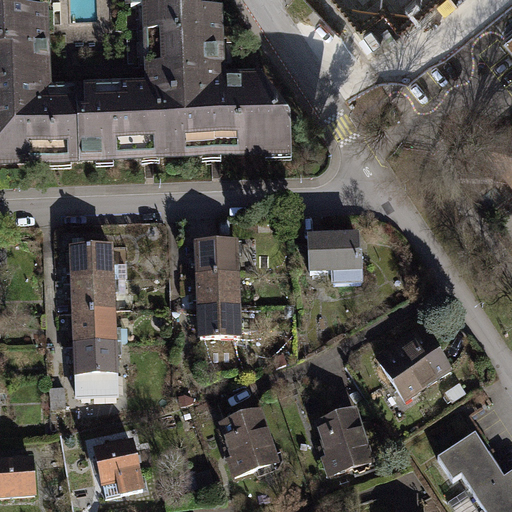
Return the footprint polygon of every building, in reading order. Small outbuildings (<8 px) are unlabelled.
[(0,0),(0,53),(46,51),(45,12),(34,12),(33,0),(0,0)] [(138,0),(126,0),(127,11),(139,11),(138,0)] [(138,0),(139,11),(142,90),(182,89),(227,86),(224,11),(200,13),(199,0),(138,0)] [(351,0),(387,50),(455,0),(351,0)] [(511,9),(494,24),(511,45),(511,9)] [(0,171),(77,169),(74,93),(48,94),(46,51),(0,53),(0,171)] [(182,89),(186,164),(213,163),(217,163),(221,163),(291,161),(290,128),(262,85),(257,85),(227,86),(182,89)] [(74,93),(77,169),(145,166),(150,166),(154,165),(186,164),(182,89),(142,90),(74,93)] [(511,127),(487,147),(511,175),(511,127)] [(308,243),(309,281),(332,280),(333,292),(361,291),(360,279),(358,241),(308,243)] [(208,381),(236,380),(235,347),(241,347),(240,335),(239,310),(238,277),(237,250),(222,251),(192,252),(195,349),(207,348),(208,381)] [(74,385),(117,383),(116,352),(113,318),(113,316),(113,297),(111,283),(110,253),(66,256),(67,284),(74,385)] [(401,403),(446,373),(439,363),(419,332),(374,361),(401,403)] [(454,408),(468,398),(460,388),(447,397),(454,408)] [(330,477),(367,465),(351,414),(337,419),(313,426),(330,477)] [(236,478),(273,465),(255,415),(227,424),(218,427),(236,478)] [(511,511),(511,473),(501,480),(471,436),(433,461),(449,485),(457,479),(479,511),(511,511)] [(116,498),(138,493),(129,447),(119,449),(118,442),(106,445),(108,451),(91,454),(98,487),(113,484),(116,498)] [(0,497),(31,496),(29,463),(0,464),(0,497)] [(216,485),(211,472),(196,477),(200,490),(216,485)]
